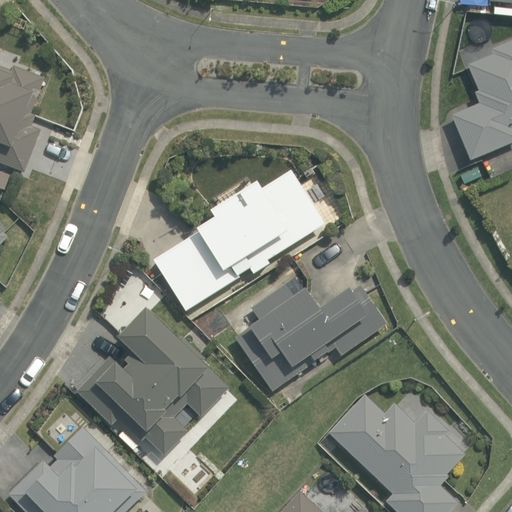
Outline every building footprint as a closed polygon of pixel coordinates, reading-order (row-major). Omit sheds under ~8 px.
[(451,114),(469,160),(511,143),(511,40),(490,49),(492,55),(466,65),(477,91),(473,93),(477,104),(451,114)] [(0,162),(25,172),(41,129),(31,125),(35,115),(31,113),(45,77),(14,64),(12,70),(0,65),(0,162)] [(464,184),(482,176),(477,166),(460,174),(464,184)] [(155,259),(186,310),(251,269),(254,274),(271,263),(268,259),(325,224),(293,169),(263,187),(260,183),(246,191),(238,179),(223,189),(231,201),(213,214),(214,216),(199,226),(202,229),(155,259)] [(0,243),(10,233),(0,223),(0,243)] [(234,335),(272,390),(336,347),(340,355),(386,324),(359,284),(350,288),(320,307),(306,288),(294,295),(285,283),(250,306),(259,319),(234,335)] [(167,313),(175,305),(165,295),(157,302),(167,313)] [(145,435),(165,455),(189,430),(174,416),(186,404),(200,416),(227,388),(201,361),(204,359),(150,306),(120,334),(134,348),(125,358),(130,362),(125,369),(110,355),(76,389),(112,426),(119,417),(140,440),(145,435)] [(365,395),(329,433),(393,493),(386,500),(398,511),(446,511),(457,501),(440,486),(449,475),(447,473),(464,454),(445,436),(448,432),(426,411),(415,422),(394,402),(384,412),(365,395)] [(124,511),(146,490),(82,425),(53,455),(57,459),(49,467),(43,460),(9,494),(27,511),(124,511)] [(366,511),(364,511),(363,511),(335,511),(334,511),(323,511),(300,490),(280,511),(366,511)]
